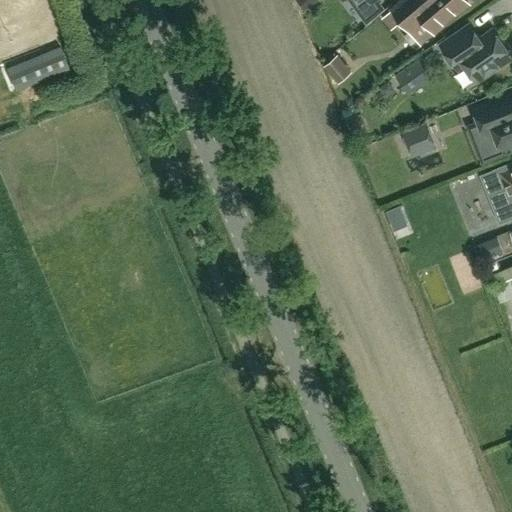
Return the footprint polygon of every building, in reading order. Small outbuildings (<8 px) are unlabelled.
[(297,0),(304,9),(305,11),(318,0),(297,0)] [(349,0),(367,23),(386,8),(379,0),(349,0)] [(421,43),(435,31),(469,2),(467,0),(403,0),(393,9),(410,29),(421,43)] [(471,25),(442,45),(459,70),(466,65),(477,80),(511,56),(494,30),(481,39),(471,25)] [(338,54),(326,64),(324,66),(338,83),(352,72),(338,54)] [(410,93),(430,79),(419,63),(399,77),(410,93)] [(511,93),(475,108),(485,135),(495,131),(502,149),(511,144),(511,93)] [(402,132),(412,157),(437,148),(427,123),(402,132)] [(502,221),(511,216),(511,162),(494,169),(483,173),(493,199),(502,221)] [(492,281),(511,273),(511,266),(490,275),(492,281)] [(494,286),(511,278),(511,273),(492,281),(494,286)]
